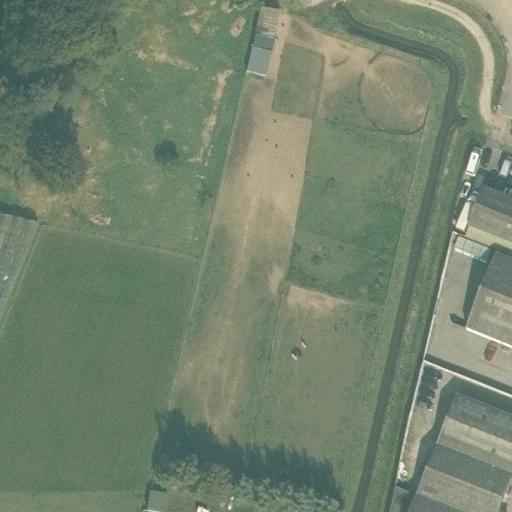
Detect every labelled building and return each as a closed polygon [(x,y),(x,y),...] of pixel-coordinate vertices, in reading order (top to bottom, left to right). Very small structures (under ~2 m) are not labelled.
[(262,8),(256,33),(261,34),(261,38),(275,41),(281,12),(262,8)] [(511,245),(511,201),(485,190),(471,229),(511,245)] [(0,322),(38,225),(0,216),(0,322)] [(511,349),(511,263),(496,257),(466,332),(511,349)] [(511,417),(458,396),(438,446),(511,478),(511,417)] [(511,478),(438,446),(419,494),(463,511),(500,511),(511,482),(511,478)] [(463,511),(419,494),(418,496),(397,489),(391,511),(463,511)]
